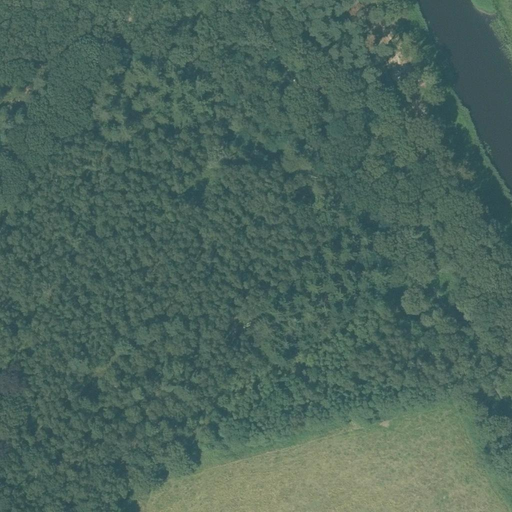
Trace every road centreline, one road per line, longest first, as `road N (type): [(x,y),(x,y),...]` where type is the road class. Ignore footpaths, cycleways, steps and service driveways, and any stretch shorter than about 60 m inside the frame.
road 1 (track): [(244,0),(511,419)]
road 2 (track): [(0,186),(153,0)]
